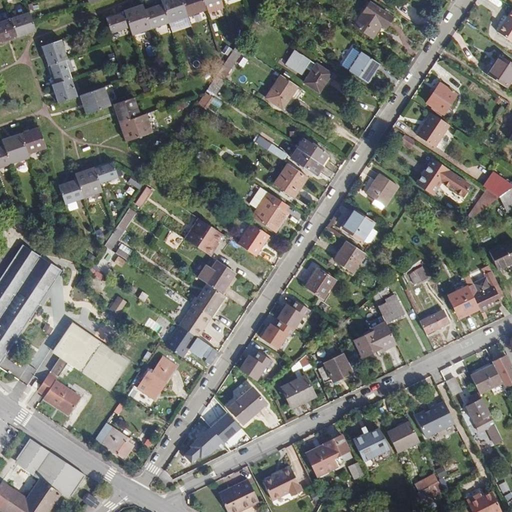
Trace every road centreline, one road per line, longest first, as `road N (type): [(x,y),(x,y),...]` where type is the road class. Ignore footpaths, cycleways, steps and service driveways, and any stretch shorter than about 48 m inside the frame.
road 1 (residential): [(468,0),(134,490)]
road 2 (residential): [(153,502),(511,323)]
road 3 (tertiary): [(0,402),(134,490)]
